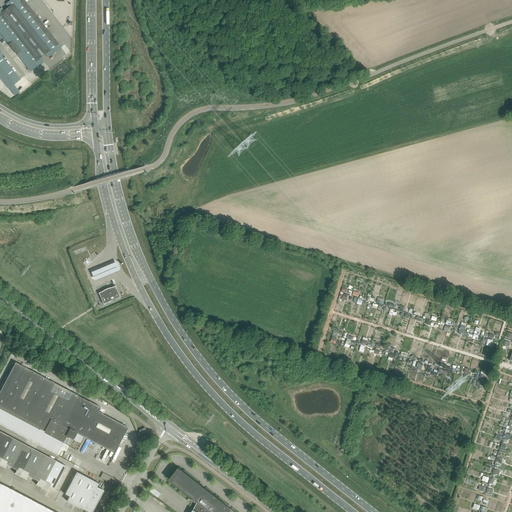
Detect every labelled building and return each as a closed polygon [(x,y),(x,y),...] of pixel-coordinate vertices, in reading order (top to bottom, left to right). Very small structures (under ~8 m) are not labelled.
[(8,7),(4,11),(41,58),(46,54),(48,57),(61,47),(23,0),(11,0),(6,4),(8,7)] [(43,61),(1,8),(0,8),(0,32),(30,71),(43,61)] [(14,85),(20,79),(2,56),(3,55),(1,51),(0,51),(0,77),(9,88),(14,85)] [(119,270),(114,260),(110,262),(91,270),(95,280),(115,272),(119,270)] [(115,286),(98,293),(99,294),(101,299),(103,304),(120,297),(117,289),(115,286)] [(451,321),(446,319),(443,330),(447,332),(451,321)] [(461,321),(459,328),(465,330),(467,323),(461,321)] [(337,329),(335,328),(331,340),(335,342),(339,330),(337,329)] [(380,344),(362,338),(360,343),(375,348),(374,351),(378,352),(380,344)] [(0,391),(0,424),(57,455),(63,443),(66,436),(69,437),(68,438),(70,439),(70,438),(73,439),(76,433),(114,453),(128,428),(98,412),(101,408),(15,362),(0,391)] [(441,375),(446,377),(448,371),(439,368),(438,372),(442,373),(441,375)] [(148,434),(145,428),(139,430),(142,437),(148,434)] [(3,433),(0,437),(0,463),(13,438),(3,433)] [(24,444),(13,438),(0,463),(0,465),(5,468),(5,467),(6,465),(12,467),(24,444)] [(502,443),(499,450),(506,452),(508,445),(502,443)] [(24,444),(12,467),(17,470),(16,472),(15,473),(20,476),(35,450),(24,444)] [(45,455),(35,450),(20,476),(26,479),(27,478),(28,476),(33,479),(45,455)] [(45,455),(33,479),(38,481),(37,483),(36,484),(36,485),(42,488),(56,461),(45,455)] [(67,466),(56,461),(42,488),(47,491),(47,490),(48,489),(49,487),(54,490),(67,466)] [(211,511),(227,511),(230,508),(229,509),(227,507),(228,506),(204,488),(205,488),(204,489),(201,487),(202,486),(202,487),(202,486),(179,468),(181,470),(173,482),(194,498),(192,500),(191,499),(191,500),(196,504),(198,501),(211,511)] [(84,511),(85,511),(86,511),(92,511),(94,509),(103,491),(97,487),(99,484),(76,472),(64,494),(69,496),(66,501),(84,510),(84,511)] [(0,511),(54,511),(0,483),(0,511)] [(152,488),(149,492),(157,497),(160,493),(152,488)] [(235,511),(230,508),(227,511),(211,511),(198,501),(196,504),(191,511),(235,511)] [(487,507),(474,503),(473,508),(486,511),(487,507)]
